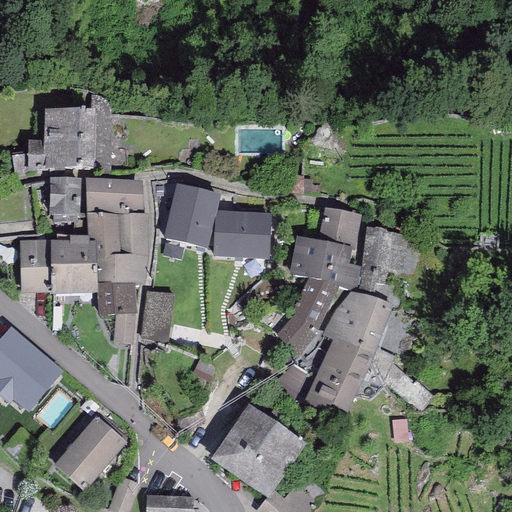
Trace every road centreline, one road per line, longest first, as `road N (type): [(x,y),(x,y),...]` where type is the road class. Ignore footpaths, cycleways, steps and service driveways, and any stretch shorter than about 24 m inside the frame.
road 1 (residential): [(129,413),(0,300)]
road 2 (residential): [(129,413),(226,511)]
